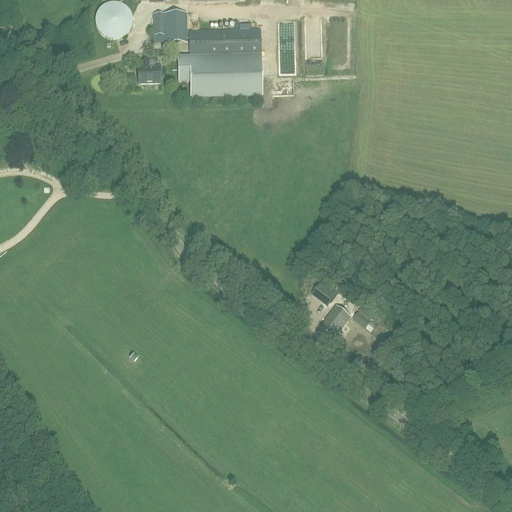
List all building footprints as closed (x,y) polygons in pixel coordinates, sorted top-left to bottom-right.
[(110,39),(115,40),(121,39),(126,36),(130,31),(132,26),(132,20),(131,15),(128,10),(123,6),(118,4),(112,3),(106,5),(101,9),(97,14),(96,19),(96,24),(97,29),(100,34),(105,37),(110,39)] [(187,44),(186,15),(154,16),(154,34),(161,34),(161,37),(164,37),(165,45),(187,44)] [(260,31),(255,31),(235,31),(214,32),(206,32),(189,32),(190,57),(261,55),(260,31)] [(261,57),(261,55),(190,57),(177,57),(178,84),(190,84),(190,100),(262,98),(261,57)] [(138,85),(160,85),(160,69),(149,69),(148,62),(140,62),(141,69),(138,69),(138,85)] [(325,281),(315,294),(330,306),(340,293),(325,281)] [(350,318),(337,307),(321,328),(334,338),(350,318)] [(371,331),(376,326),(360,312),(356,317),(371,331)]
